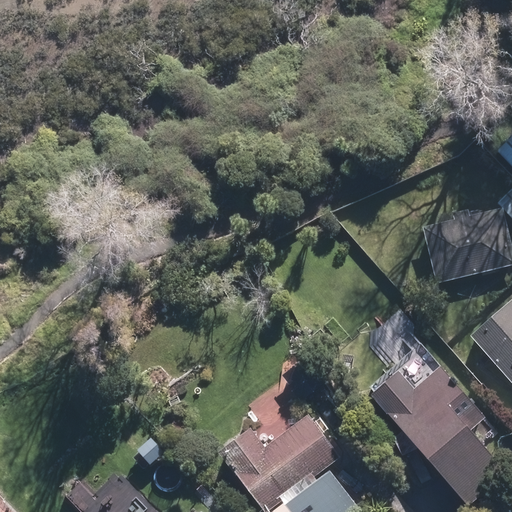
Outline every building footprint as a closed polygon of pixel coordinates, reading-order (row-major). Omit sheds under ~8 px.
[(511,142),(503,150),(511,159),(511,142)] [(511,191),(502,201),(511,212),(511,191)] [(511,221),(511,217),(432,233),(443,281),(511,266),(511,221)] [(511,305),(482,331),(511,366),(511,305)] [(412,374),(383,399),(468,497),(511,461),(480,425),(490,416),(447,368),(424,387),(412,374)] [(261,431),(227,455),(267,511),(345,457),(317,418),(274,449),(261,431)] [(183,455),(159,477),(172,490),(195,468),(183,455)] [(326,478),(296,501),(305,511),(338,511),(347,505),(326,478)]
